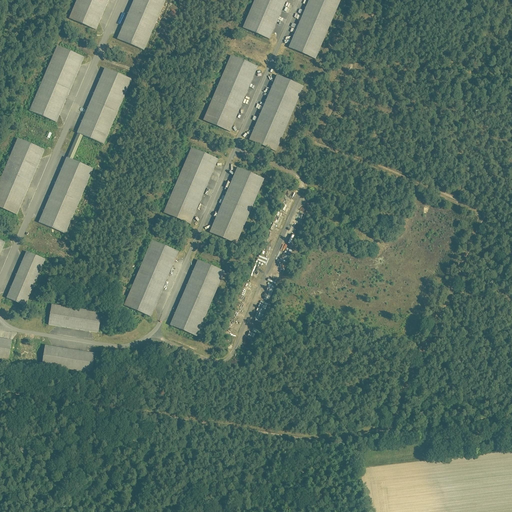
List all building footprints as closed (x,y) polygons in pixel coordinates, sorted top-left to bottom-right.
[(77,0),(68,22),(94,33),(108,0),(77,0)] [(131,0),(115,40),(143,52),(164,0),(131,0)] [(255,0),(242,30),(268,41),(285,0),(255,0)] [(308,0),(287,50),(315,62),(341,0),(308,0)] [(30,110),(56,122),(84,58),(58,46),(30,110)] [(202,121),(228,133),(257,67),(231,56),(202,121)] [(75,135),(104,147),(132,80),(103,68),(75,135)] [(249,141),(277,152),(304,89),(276,77),(249,141)] [(0,211),(17,219),(45,153),(17,141),(0,181),(0,211)] [(161,216),(189,228),(218,161),(189,149),(161,216)] [(38,226),(67,238),(95,171),(66,159),(38,226)] [(208,233),(238,245),(263,181),(234,169),(208,233)] [(123,305),(150,317),(178,254),(151,242),(123,305)] [(6,300),(26,309),(46,262),(26,253),(6,300)] [(169,325),(198,338),(226,274),(197,261),(169,325)] [(49,306),(46,325),(97,332),(99,313),(49,306)] [(11,341),(0,339),(0,359),(8,361),(11,341)] [(95,354),(44,348),(41,367),(93,374),(95,354)]
